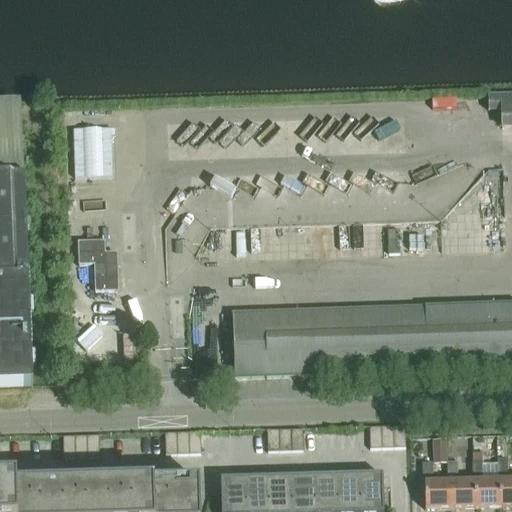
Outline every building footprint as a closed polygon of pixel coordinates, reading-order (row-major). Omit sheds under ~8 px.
[(501,128),(511,127),(511,96),(500,97),(501,112),(501,128)] [(488,112),(501,112),(500,97),(487,97),(488,112)] [(23,181),(20,108),(20,102),(0,102),(0,390),(32,389),(24,181),(23,181)] [(113,131),(75,132),(76,180),(114,179),(113,131)] [(400,232),(388,232),(389,257),(401,257),(400,232)] [(119,294),(119,293),(119,266),(107,267),(106,243),(79,244),(79,267),(95,267),(95,294),(119,294)] [(511,307),(458,309),(460,375),(511,373),(511,307)] [(458,309),(426,310),(428,376),(460,375),(458,309)] [(364,378),(428,376),(426,310),(362,313),(364,378)] [(364,378),(362,313),(298,315),(300,381),(364,378)] [(233,317),(235,382),(300,381),(298,315),(233,317)] [(79,364),(143,362),(141,330),(78,333),(79,364)] [(394,451),(393,429),(381,430),(382,452),(394,451)] [(394,451),(405,451),(406,451),(405,429),(393,429),(394,451)] [(382,452),(381,430),(369,430),(370,452),(382,452)] [(279,433),(280,455),(292,454),(291,432),(279,433)] [(291,432),(292,454),(304,454),(303,432),(291,432)] [(267,433),(267,434),(268,455),(280,455),(279,433),(267,433)] [(189,435),(177,436),(177,458),(189,457),(189,435)] [(189,457),(201,457),(201,435),(189,435),(189,457)] [(177,436),(165,436),(166,458),(177,458),(177,436)] [(87,438),(75,439),(76,461),(88,461),(87,438)] [(88,461),(100,460),(99,438),(87,438),(88,461)] [(75,439),(63,439),(64,461),(76,461),(75,439)] [(433,455),(447,455),(446,442),(433,443),(433,455)] [(472,456),(472,465),(482,465),(482,456),(472,456)] [(501,511),(511,510),(511,483),(507,483),(507,462),(497,462),(498,484),(500,484),(501,511)] [(476,511),(501,511),(500,484),(498,484),(483,484),(482,465),(472,465),(473,474),(473,484),(475,484),(476,511)] [(450,511),(454,511),(476,511),(475,484),(473,484),(473,474),(457,474),(457,466),(448,466),(448,485),(450,485),(450,511)] [(425,511),(450,511),(450,485),(448,485),(433,486),(432,467),(422,467),(423,487),(424,487),(425,511)] [(383,511),(382,477),(358,478),(359,511),(383,511)] [(359,511),(358,478),(336,479),(336,511),(359,511)] [(336,511),(336,479),(313,480),(314,511),(336,511)] [(291,511),(290,480),(267,481),(268,511),(291,511)] [(314,511),(313,480),(290,480),(291,511),(314,511)] [(268,511),(267,481),(245,482),(245,511),(268,511)] [(221,482),(221,496),(221,511),(245,511),(245,482),(221,482)] [(0,511),(200,511),(200,497),(200,491),(177,492),(177,484),(152,485),(129,485),(107,486),(84,486),(68,487),(61,487),(38,488),(15,489),(0,489),(0,511)]
